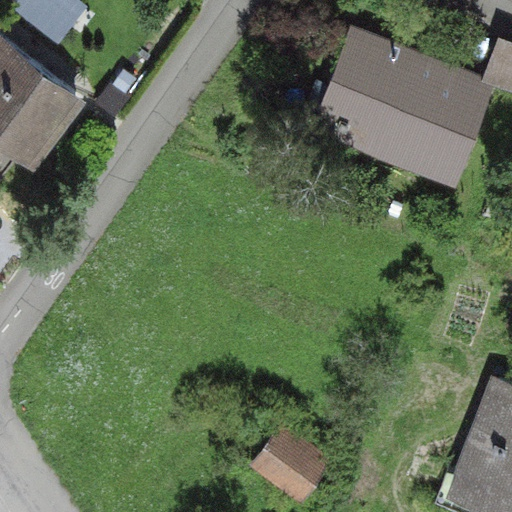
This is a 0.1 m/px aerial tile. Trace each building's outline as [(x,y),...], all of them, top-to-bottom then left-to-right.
[(92,9),(79,0),(27,0),(18,13),(64,46),(92,9)] [(0,135),(38,166),(91,101),(0,27),(0,135)] [(511,32),(501,30),(492,74),(511,78),(511,32)] [(355,34),(319,137),(459,185),(495,81),(355,34)] [(511,511),(511,385),(502,382),(463,495),(511,511)] [(339,460),(285,424),(256,467),(309,504),(339,460)]
